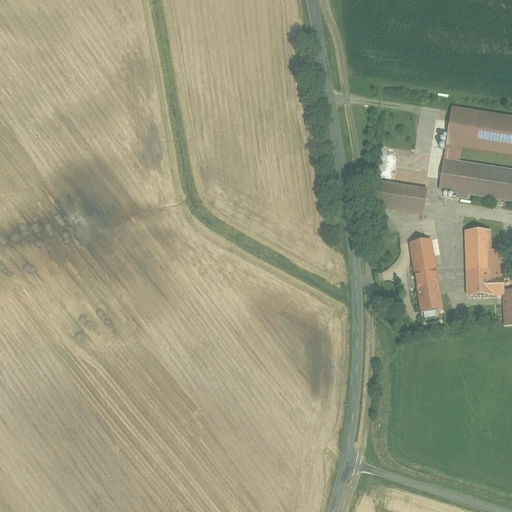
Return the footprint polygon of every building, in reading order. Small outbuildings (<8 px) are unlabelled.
[(446,147),(462,150),(511,156),(511,117),(452,109),(451,111),(446,147)] [(446,147),(444,161),(460,164),(462,150),(446,147)] [(511,171),(460,164),(444,161),(439,194),(511,204),(511,171)] [(423,218),(427,191),(379,184),(375,210),(383,211),(423,218)] [(466,300),(502,298),(503,329),(511,329),(511,291),(505,292),(503,251),(491,252),(490,231),(463,232),(466,300)] [(444,313),(432,242),(410,246),(421,316),(444,313)] [(452,314),(452,316),(454,326),(471,323),(469,312),(452,314)]
